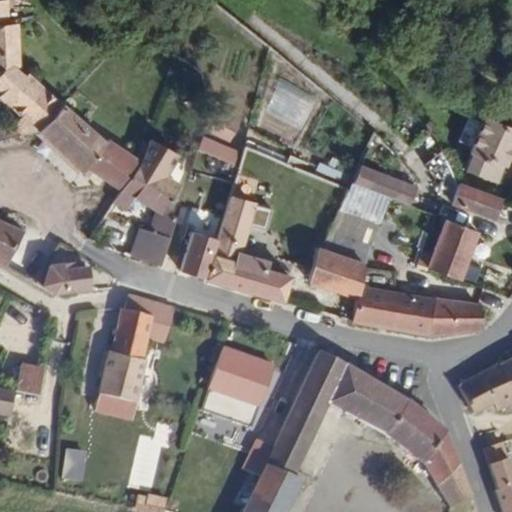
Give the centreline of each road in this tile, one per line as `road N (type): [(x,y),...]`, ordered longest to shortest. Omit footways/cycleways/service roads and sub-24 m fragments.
road 1 (residential): [(52,308),(148,285),(458,359)]
road 2 (tertiary): [(458,359),(445,385),(486,511)]
